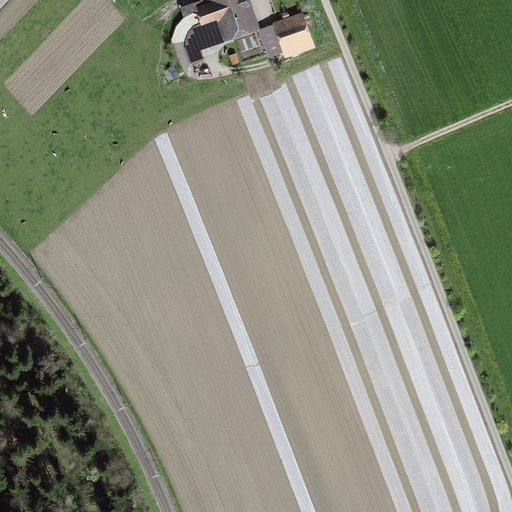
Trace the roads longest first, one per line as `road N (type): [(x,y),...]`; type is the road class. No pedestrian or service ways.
road 1 (unclassified): [(511,487),(319,0)]
road 2 (track): [(511,103),(381,156)]
